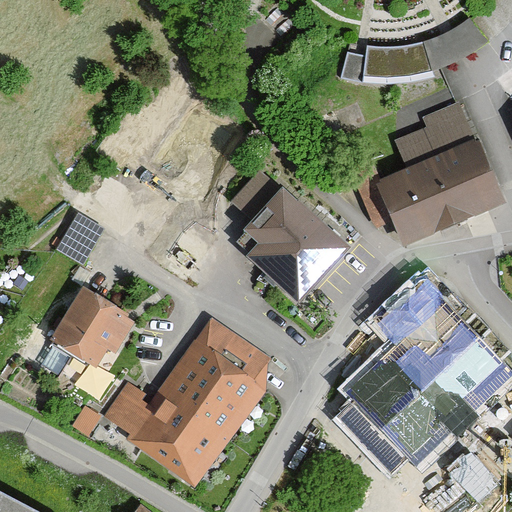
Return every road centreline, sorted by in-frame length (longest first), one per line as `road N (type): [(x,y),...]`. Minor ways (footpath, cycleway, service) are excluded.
road 1 (residential): [(198,0),(263,132),(404,266)]
road 2 (residential): [(243,511),(342,345),(404,266)]
road 3 (residential): [(183,511),(0,412)]
road 4 (residential): [(511,46),(466,82),(511,185)]
